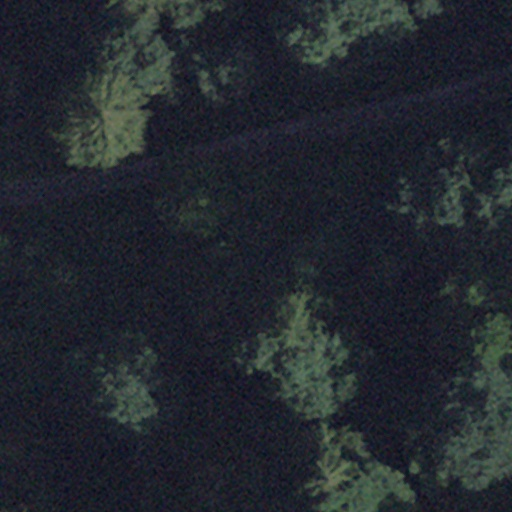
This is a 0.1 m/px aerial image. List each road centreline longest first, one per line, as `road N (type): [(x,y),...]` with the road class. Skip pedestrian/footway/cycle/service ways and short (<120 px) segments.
road 1 (track): [(511,69),(239,150)]
road 2 (track): [(0,189),(239,150)]
